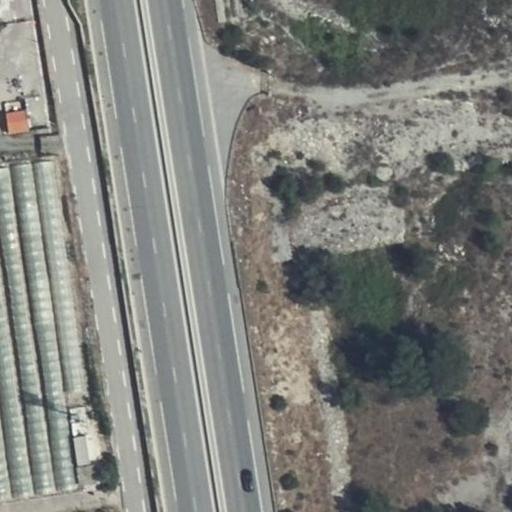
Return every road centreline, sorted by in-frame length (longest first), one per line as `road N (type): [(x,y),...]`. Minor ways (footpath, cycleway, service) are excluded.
road 1 (unclassified): [(58,0),(139,511)]
road 2 (trunk): [(117,0),(197,511)]
road 3 (trunk): [(244,511),(164,0)]
